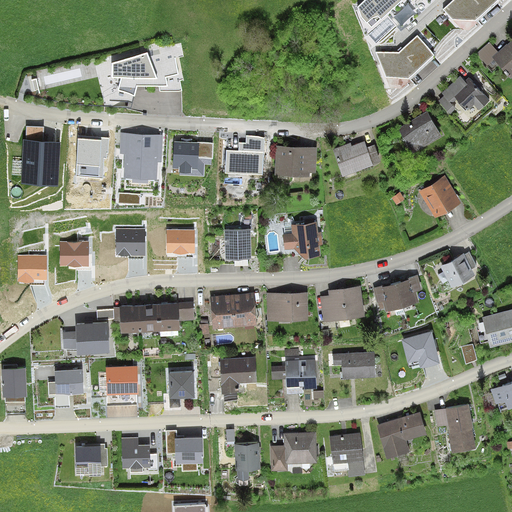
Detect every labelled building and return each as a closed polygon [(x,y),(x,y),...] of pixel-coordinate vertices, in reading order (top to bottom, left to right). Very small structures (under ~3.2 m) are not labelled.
[(365,0),(359,7),(363,17),(372,26),(400,0),(365,0)] [(455,0),(444,9),(453,18),(475,19),(495,0),(455,0)] [(399,54),(377,53),(386,76),(409,77),(432,55),(418,37),(399,54)] [(486,42),(472,56),(483,66),(488,61),(504,77),(511,69),(511,41),(508,37),(495,50),(486,42)] [(147,53),(113,63),(112,77),(157,78),(147,53)] [(439,97),(435,101),(443,111),(452,103),(464,116),(482,100),(457,71),(434,92),(439,97)] [(413,149),(439,135),(427,113),(401,127),(413,149)] [(159,137),(125,135),(123,176),(157,178),(159,137)] [(107,151),(108,139),(79,137),(77,175),(101,176),(103,156),(105,157),(106,151),(107,151)] [(239,152),(227,151),(227,171),(261,173),(263,138),(247,137),(247,144),(240,144),(239,152)] [(323,146),(336,178),(378,161),(371,143),(360,147),(358,142),(349,145),(345,137),(323,146)] [(59,143),(25,141),(22,182),(57,184),(59,143)] [(212,144),(175,143),(174,167),(181,167),(181,174),(203,175),(203,163),(210,163),(210,157),(212,157),(212,144)] [(275,175),(309,177),(309,170),(317,170),(318,148),(277,145),(275,175)] [(444,175),(421,189),(436,213),(459,198),(444,175)] [(400,191),(393,196),(397,201),(403,196),(400,191)] [(286,233),(277,234),(278,248),(290,247),(291,256),(312,253),(311,244),(319,243),(318,230),(311,231),(310,222),(285,225),(286,233)] [(144,229),(117,229),(117,254),(144,254),(144,229)] [(194,230),(168,231),(168,252),(194,252),(194,230)] [(250,231),(226,231),(226,259),(235,259),(235,264),(247,264),(247,258),(250,258),(250,231)] [(88,242),(61,242),(61,265),(88,265),(88,242)] [(438,267),(447,286),(472,275),(469,269),(474,267),(468,254),(438,267)] [(46,256),(19,256),(19,281),(33,281),(33,279),(46,279),(46,256)] [(409,279),(375,287),(381,309),(415,301),(409,279)] [(360,285),(330,289),(331,294),(322,295),(325,318),(364,314),(360,285)] [(306,293),(268,294),(269,318),(306,317),(306,293)] [(252,294),(212,298),(214,324),(254,321),(252,294)] [(191,302),(120,305),(122,330),(178,327),(177,317),(191,316),(191,302)] [(511,310),(481,317),(486,342),(511,336),(511,310)] [(106,348),(105,322),(76,324),(78,350),(106,348)] [(431,332),(403,339),(409,361),(419,358),(421,366),(439,362),(431,332)] [(373,353),(334,355),(334,364),(343,364),(344,378),(375,376),(373,353)] [(314,356),(287,357),(287,366),(272,367),(273,379),(287,378),(288,389),(315,387),(314,356)] [(255,358),(221,360),(223,392),(238,391),(238,382),(256,381),(255,358)] [(48,380),(48,392),(69,391),(69,389),(84,388),(83,365),(56,367),(56,380),(48,380)] [(135,365),(106,367),(107,391),(136,390),(135,365)] [(23,367),(2,368),(4,393),(24,392),(23,367)] [(191,371),(169,372),(170,394),(192,393),(191,371)] [(494,401),(497,410),(511,404),(511,373),(509,374),(510,378),(488,385),(494,401)] [(468,403),(436,408),(439,421),(449,420),(453,446),(474,443),(468,403)] [(420,409),(379,422),(388,452),(408,446),(405,436),(426,430),(420,409)] [(285,443),(271,444),(272,465),(286,465),(286,457),(316,456),(315,430),(285,431),(285,443)] [(359,431),(331,435),(334,459),(363,456),(359,431)] [(203,454),(202,433),(176,434),(177,455),(203,454)] [(122,437),(123,465),(131,464),(131,469),(143,468),(143,464),(151,463),(150,452),(150,442),(139,442),(139,436),(122,437)] [(258,440),(237,441),(238,465),(259,464),(258,440)] [(105,441),(100,442),(101,464),(109,464),(108,445),(105,445),(105,441)] [(75,443),(76,469),(89,469),(89,474),(101,473),(101,464),(100,442),(75,443)]
